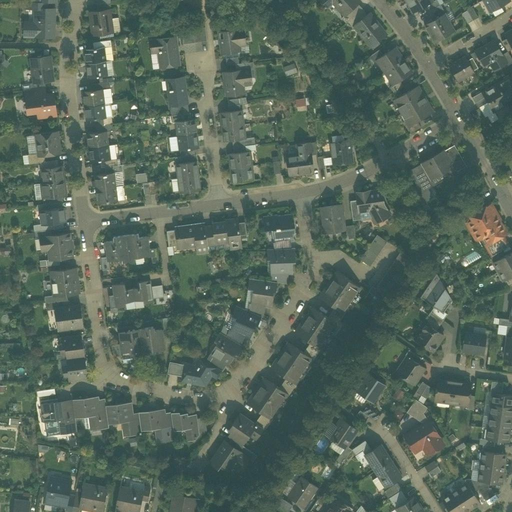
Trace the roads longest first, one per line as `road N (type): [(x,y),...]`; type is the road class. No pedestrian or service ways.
road 1 (residential): [(302,192),(314,279),(238,393),(211,399),(107,377),(86,222)]
road 2 (residential): [(86,222),(69,102),(68,46),(79,0)]
road 3 (residential): [(461,117),(347,181),(302,192)]
road 4 (residential): [(218,203),(200,65)]
road 5 (residential): [(218,203),(86,222)]
